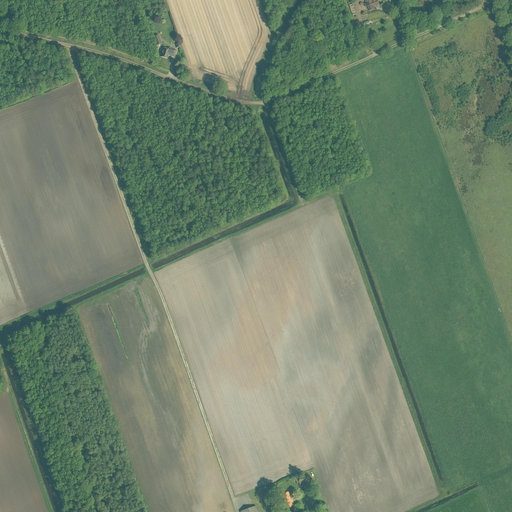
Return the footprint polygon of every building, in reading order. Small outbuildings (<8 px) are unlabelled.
[(375,8),(374,6),(379,5),(377,0),(375,0),(372,1),(372,0),(368,0),(365,1),(369,10),(375,8)] [(153,37),(156,46),(162,44),(159,35),(153,37)] [(163,48),(161,57),(167,59),(168,55),(174,57),(176,50),(170,49),(170,50),(163,48)] [(298,477),(299,484),(310,481),(308,474),(298,477)] [(282,499),(281,499),(284,509),(294,506),(292,500),(291,499),(288,491),(280,494),(282,499)]
